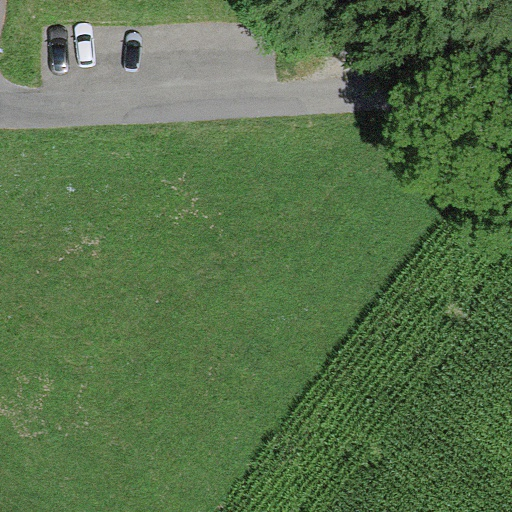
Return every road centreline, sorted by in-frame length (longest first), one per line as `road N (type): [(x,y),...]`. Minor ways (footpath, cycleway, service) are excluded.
road 1 (track): [(0,107),(434,85),(511,91)]
road 2 (track): [(294,0),(434,85)]
